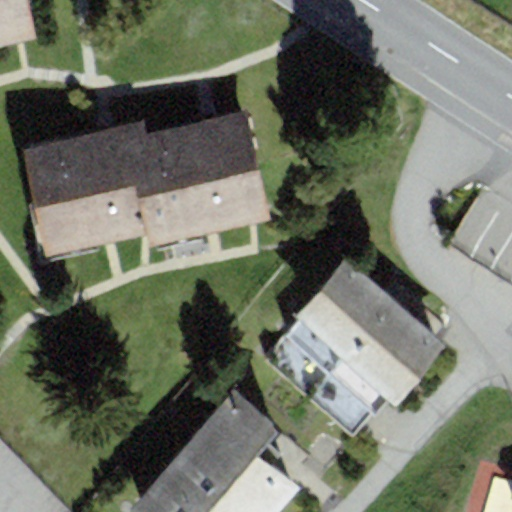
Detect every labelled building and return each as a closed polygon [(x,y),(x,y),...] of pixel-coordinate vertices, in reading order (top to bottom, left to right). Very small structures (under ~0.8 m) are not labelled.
[(0,0),(0,47),(35,40),(26,0),(0,0)] [(155,231),(158,244),(267,218),(243,114),(133,139),(155,231)] [(19,150),(44,257),(155,231),(133,139),(129,124),(19,150)] [(445,341),(346,261),(265,359),(357,434),(385,399),(393,405),(445,341)] [(280,429),(234,390),(130,511),(280,511),(299,490),(258,456),(280,429)]
